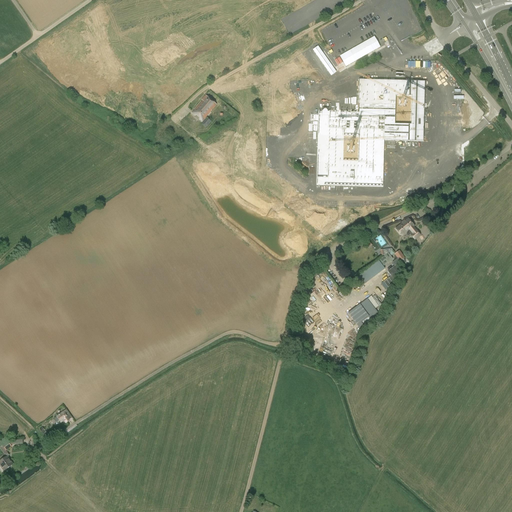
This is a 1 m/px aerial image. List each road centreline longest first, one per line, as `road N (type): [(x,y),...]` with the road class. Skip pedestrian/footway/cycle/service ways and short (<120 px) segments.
road 1 (unclassified): [(244,500),(303,271),(434,200),(511,144)]
road 2 (track): [(283,346),(225,333),(77,422)]
